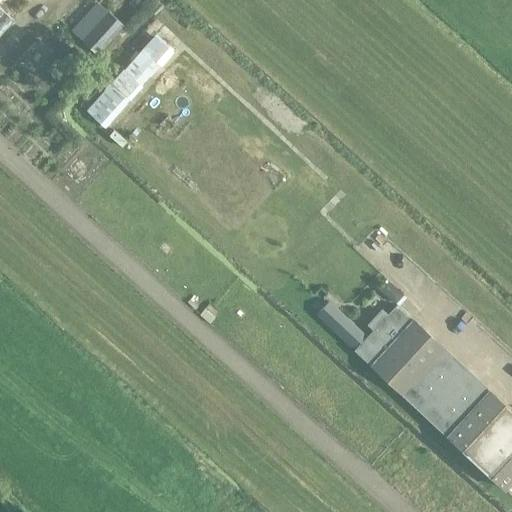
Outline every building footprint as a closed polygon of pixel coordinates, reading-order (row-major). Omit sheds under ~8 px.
[(91,0),(66,28),(95,54),(122,24),(95,0),(91,0)] [(13,17),(19,11),(10,2),(4,8),(13,17)] [(0,7),(0,34),(13,19),(0,7)] [(174,49),(156,32),(85,109),(104,125),(174,49)] [(73,177),(85,164),(78,158),(67,171),(73,177)] [(511,481),(511,408),(413,317),(397,302),(387,313),(381,308),(367,323),(373,329),(353,349),(503,488),(505,489),(511,481)]
